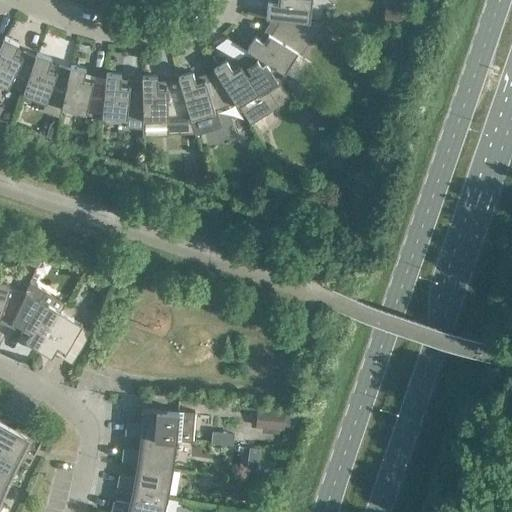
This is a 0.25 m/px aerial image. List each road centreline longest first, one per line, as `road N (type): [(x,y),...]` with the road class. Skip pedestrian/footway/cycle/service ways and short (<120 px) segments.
road 1 (secondary): [(502,0),(325,511)]
road 2 (secondary): [(377,511),(511,116)]
road 3 (residential): [(232,0),(223,22),(162,43),(52,26),(5,0)]
road 4 (residential): [(74,511),(88,429),(73,407),(0,363)]
